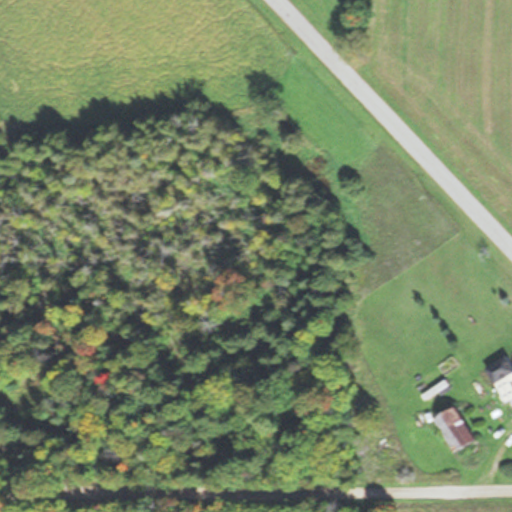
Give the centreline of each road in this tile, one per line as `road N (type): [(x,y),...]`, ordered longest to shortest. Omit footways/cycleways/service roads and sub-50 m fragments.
road 1 (residential): [(0,495),(511,494)]
road 2 (residential): [(511,244),(272,0)]
